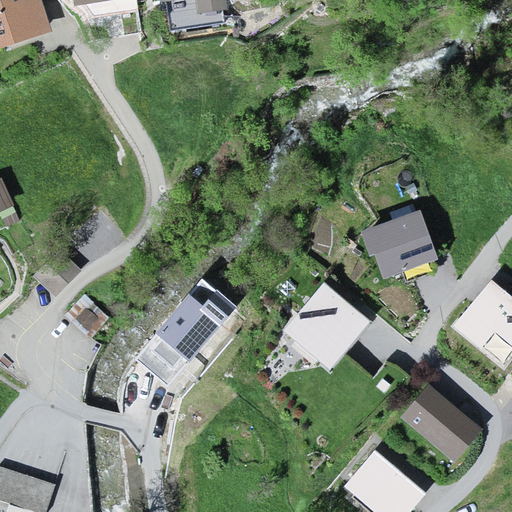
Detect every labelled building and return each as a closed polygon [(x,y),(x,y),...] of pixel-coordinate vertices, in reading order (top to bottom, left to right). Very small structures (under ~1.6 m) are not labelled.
[(31,0),(0,0),(0,52),(43,39),(31,0)] [(134,0),(69,0),(71,13),(135,5),(134,0)] [(215,0),(152,0),(154,8),(188,3),(191,21),(218,17),(215,0)] [(0,192),(0,217),(9,213),(0,192)] [(368,228),(386,279),(443,258),(424,208),(368,228)] [(53,255),(27,283),(49,303),(74,275),(53,255)] [(377,313),(322,274),(282,331),(337,370),(377,313)] [(511,363),(511,292),(495,279),(455,326),(507,369),(511,363)] [(189,364),(224,327),(188,293),(153,330),(189,364)] [(432,384),(404,414),(457,462),(484,432),(432,384)] [(414,511),(429,496),(376,449),(344,485),(374,511),(414,511)] [(48,511),(59,484),(0,461),(0,497),(38,511),(48,511)]
